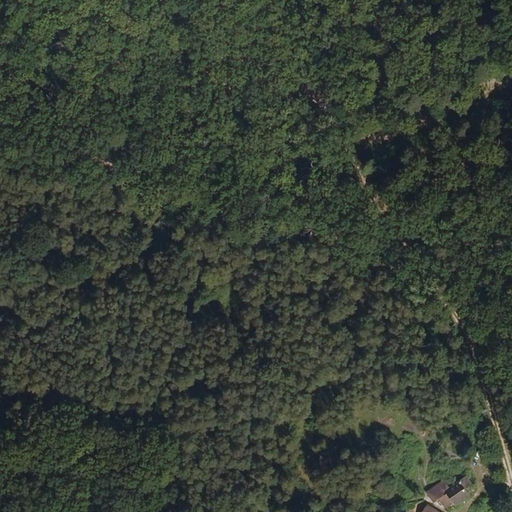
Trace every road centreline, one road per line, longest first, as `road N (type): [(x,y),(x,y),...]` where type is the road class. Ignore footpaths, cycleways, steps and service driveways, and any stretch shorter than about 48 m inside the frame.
road 1 (track): [(302,0),(511,466)]
road 2 (track): [(346,99),(248,57),(73,60),(0,35)]
road 3 (track): [(369,151),(511,76)]
